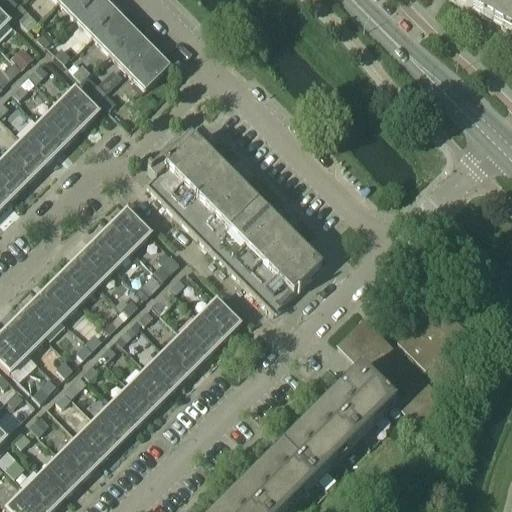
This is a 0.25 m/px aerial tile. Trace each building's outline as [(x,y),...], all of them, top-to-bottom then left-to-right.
[(49,0),(57,8),(65,0),(49,0)] [(75,26),(98,3),(95,0),(65,0),(57,8),(75,26)] [(445,0),(468,13),(475,0),(445,0)] [(511,38),(511,0),(475,0),(468,13),(511,38)] [(7,2),(1,8),(10,17),(16,10),(7,2)] [(92,44),(115,20),(98,3),(75,26),(92,44)] [(19,10),(10,19),(27,36),(36,27),(19,10)] [(110,61),(133,38),(115,20),(92,44),(110,61)] [(46,36),(36,46),(44,54),(54,44),(46,36)] [(127,78),(150,55),(133,38),(110,61),(127,78)] [(22,53),(10,64),(21,76),(33,64),(22,53)] [(59,55),(54,60),(62,69),(68,64),(59,55)] [(144,96),(168,73),(150,55),(127,78),(144,96)] [(10,86),(20,77),(14,70),(4,80),(10,86)] [(38,72),(28,82),(36,89),(46,79),(38,72)] [(89,82),(80,73),(71,81),(80,90),(87,84),(89,82)] [(104,101),(87,84),(80,90),(98,107),(104,101)] [(18,107),(26,99),(20,92),(11,101),(18,107)] [(97,119),(74,95),(56,113),(79,136),(97,119)] [(114,111),(104,101),(98,107),(108,118),(114,111)] [(79,136),(56,113),(39,130),(62,153),(79,136)] [(62,153),(39,130),(22,147),(45,171),(62,153)] [(321,273),(193,145),(169,169),(161,161),(146,176),(155,185),(146,194),(272,321),(321,273)] [(45,171),(22,147),(4,165),(27,188),(45,171)] [(27,188),(4,165),(0,169),(0,194),(10,205),(27,188)] [(0,215),(10,205),(0,194),(0,215)] [(149,241),(126,217),(108,235),(132,258),(149,241)] [(132,258),(108,235),(91,252),(114,275),(132,258)] [(114,275),(91,252),(73,270),(97,293),(114,275)] [(162,289),(179,272),(170,264),(154,280),(162,289)] [(433,279),(422,267),(413,276),(425,288),(433,279)] [(97,293),(73,270),(56,286),(80,310),(97,293)] [(150,301),(160,291),(150,282),(141,292),(150,301)] [(177,285),(169,293),(175,300),(184,291),(177,285)] [(80,310),(56,286),(38,305),(61,328),(80,310)] [(166,313),(157,304),(150,311),(159,320),(166,313)] [(61,328),(38,305),(21,321),(45,345),(61,328)] [(128,323),(136,314),(129,307),(121,316),(128,323)] [(239,331),(215,307),(197,325),(221,349),(239,331)] [(425,376),(465,336),(436,308),(396,348),(425,376)] [(145,317),(137,325),(143,331),(151,323),(145,317)] [(45,345),(21,321),(4,339),(27,362),(45,345)] [(107,325),(100,332),(108,341),(116,334),(107,325)] [(221,349),(197,325),(180,342),(204,366),(221,349)] [(289,511),(394,409),(425,440),(451,413),(363,325),(337,351),(360,374),(345,389),(349,393),(229,511),(289,511)] [(133,329),(116,346),(122,351),(139,334),(133,329)] [(27,362),(4,339),(0,342),(0,369),(10,380),(27,362)] [(90,341),(83,349),(91,357),(99,350),(90,341)] [(204,366),(180,342),(162,359),(186,383),(204,366)] [(88,358),(80,349),(73,355),(82,364),(88,358)] [(105,369),(114,360),(108,353),(99,362),(105,369)] [(186,383),(162,359),(145,376),(169,400),(186,383)] [(64,368),(55,376),(63,384),(72,376),(64,368)] [(87,387),(96,378),(89,372),(81,381),(87,387)] [(169,400),(145,376),(128,394),(151,418),(169,400)] [(0,381),(0,391),(3,395),(8,390),(0,381)] [(56,393),(44,381),(32,393),(44,404),(56,393)] [(70,405),(79,397),(72,390),(64,399),(70,405)] [(151,418),(128,394),(110,411),(134,435),(151,418)] [(64,399),(53,409),(61,417),(72,407),(70,405),(64,399)] [(13,415),(21,406),(15,400),(6,408),(13,415)] [(134,435),(110,411),(93,428),(117,452),(134,435)] [(39,424),(28,434),(37,443),(48,433),(39,424)] [(117,452),(93,428),(75,446),(99,470),(117,452)] [(20,456),(29,448),(22,441),(14,450),(20,456)] [(99,470),(75,446),(57,463),(81,487),(99,470)] [(0,473),(4,477),(16,465),(7,457),(0,464),(0,473)] [(81,487),(57,463),(40,480),(64,504),(81,487)] [(56,511),(64,504),(40,480),(23,497),(37,511),(56,511)] [(37,511),(23,497),(8,511),(37,511)]
